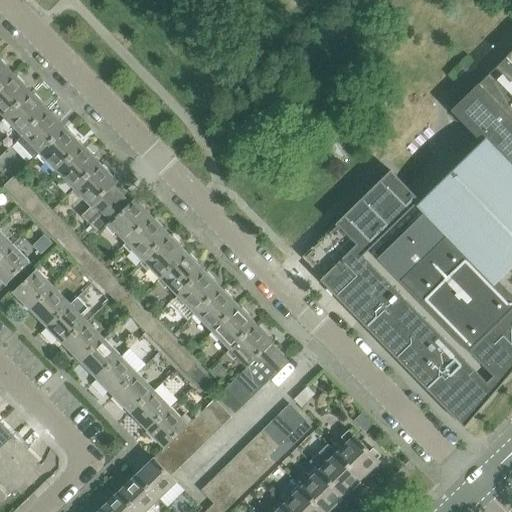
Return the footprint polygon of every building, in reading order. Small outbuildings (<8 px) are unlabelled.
[(511,51),(451,111),(484,145),(423,204),(423,203),(421,205),(429,213),(381,259),(470,350),(511,308),(511,294),(494,277),(511,258),(511,51)] [(0,87),(13,75),(0,62),(0,87)] [(0,113),(4,118),(30,93),(13,75),(0,87),(0,113)] [(22,137),(49,112),(30,93),(4,118),(22,137)] [(34,160),(39,154),(66,130),(49,112),(22,137),(17,142),(34,160)] [(57,172),(83,147),(66,130),(39,154),(57,172)] [(74,190),(100,165),(83,147),(57,172),(74,190)] [(90,226),(125,192),(117,184),(118,183),(100,165),(74,190),(91,208),(82,217),(90,226)] [(321,280),(465,428),(511,373),(511,308),(470,350),(381,259),(429,213),(421,205),(423,203),(406,187),(391,171),(322,238),(303,257),(323,278),(321,280)] [(23,187),(15,178),(14,177),(4,186),(13,196),(23,187)] [(22,205),(32,195),(23,187),(13,196),(22,205)] [(152,218),(134,200),(134,201),(125,192),(90,226),(100,235),(109,226),(126,243),(152,218)] [(30,214),(41,204),(32,195),(22,205),(30,214)] [(39,223),(50,213),(41,204),(30,214),(39,223)] [(48,232),(58,222),(50,213),(39,223),(48,232)] [(143,261),(170,237),(152,218),(126,243),(143,261)] [(57,241),(67,231),(58,222),(48,232),(57,241)] [(66,250),(76,240),(67,231),(57,241),(66,250)] [(0,254),(10,245),(0,234),(0,254)] [(161,279),(187,254),(170,237),(143,261),(161,279)] [(74,259),(84,249),(76,240),(66,250),(74,259)] [(0,280),(5,286),(29,264),(10,245),(0,254),(0,280)] [(83,268),(93,258),(84,249),(74,259),(83,268)] [(178,297),(204,272),(187,254),(161,279),(178,297)] [(92,277),(102,267),(93,258),(83,268),(92,277)] [(101,286),(110,276),(102,267),(92,277),(101,286)] [(29,311),(53,288),(36,270),(12,294),(29,311)] [(195,314),(220,289),(204,272),(178,297),(195,314)] [(109,295),(119,285),(110,276),(101,286),(109,295)] [(118,304),(128,294),(119,285),(109,295),(118,304)] [(46,329),(70,305),(53,288),(29,311),(46,329)] [(213,333),(239,308),(220,289),(195,314),(213,333)] [(127,313),(137,303),(128,294),(118,304),(127,313)] [(87,323),(80,315),(87,309),(77,299),(70,305),(46,329),(63,346),(87,323)] [(136,322),(145,312),(137,303),(127,313),(136,322)] [(230,350),(255,325),(239,308),(213,333),(230,350)] [(144,331),(154,321),(145,312),(136,322),(144,331)] [(153,340),(163,330),(154,321),(144,331),(153,340)] [(79,363),(104,340),(87,323),(63,346),(79,363)] [(260,355),(277,372),(287,362),(271,345),(273,343),(255,325),(230,350),(247,368),(252,363),(260,355)] [(162,349),(172,339),(163,330),(153,340),(162,349)] [(170,357),(180,348),(172,339),(162,349),(170,357)] [(96,380),(120,357),(104,340),(79,363),(96,380)] [(179,367),(189,357),(180,348),(170,357),(179,367)] [(252,363),(269,380),(277,372),(260,355),(252,363)] [(113,397),(137,374),(120,357),(96,380),(113,397)] [(188,376),(197,366),(189,357),(179,367),(188,376)] [(243,372),(260,389),(269,380),(252,363),(247,368),(243,372)] [(196,385),(206,375),(197,366),(188,376),(196,385)] [(235,380),(251,397),(260,389),(243,372),(235,380)] [(129,414),(154,391),(137,374),(113,397),(129,414)] [(205,393),(215,384),(206,375),(196,385),(205,393)] [(226,388),(243,405),(251,397),(235,380),(226,388)] [(226,388),(217,397),(234,414),(243,405),(226,388)] [(301,408),(314,396),(307,388),(294,401),(301,408)] [(146,432),(171,409),(154,391),(129,414),(146,432)] [(230,418),(214,401),(205,409),(221,426),(230,418)] [(305,421),(290,405),(281,414),(296,430),(305,421)] [(163,449),(171,442),(179,434),(187,426),(171,409),(146,432),(163,449)] [(221,426),(205,409),(196,417),(213,434),(221,426)] [(296,430),(281,414),(272,423),(287,439),(296,430)] [(213,434),(196,417),(188,426),(204,443),(213,434)] [(294,446),(312,428),(305,421),(296,430),(287,439),(294,446)] [(0,450),(13,437),(0,423),(0,450)] [(287,439),(272,423),(263,431),(278,447),(287,439)] [(188,426),(187,426),(179,434),(196,451),(204,443),(188,426)] [(278,447),(263,431),(254,440),(269,456),(278,447)] [(380,457),(373,449),(370,452),(355,437),(348,431),(341,438),(347,444),(337,454),(362,480),(379,463),(377,461),(380,457)] [(196,451),(179,434),(171,442),(187,459),(196,451)] [(0,477),(27,451),(13,437),(0,450),(0,477)] [(276,463),(294,446),(287,439),(278,447),(269,456),(276,463)] [(269,456),(254,440),(245,449),(261,465),(269,456)] [(171,442),(163,449),(162,451),(179,468),(187,459),(171,442)] [(261,465),(245,449),(236,457),(252,473),(261,465)] [(0,482),(13,495),(42,467),(27,451),(0,477),(0,482)] [(179,468),(162,451),(153,459),(170,476),(179,468)] [(362,480),(337,454),(320,471),(345,497),(362,480)] [(258,480),(276,463),(269,456),(261,465),(252,473),(258,480)] [(252,473),(236,457),(227,466),(243,482),(252,473)] [(176,482),(170,476),(153,459),(137,475),(159,498),(176,482)] [(243,482),(227,466),(218,475),(234,490),(243,482)] [(329,511),(345,497),(320,471),(316,467),(308,474),(312,478),(301,488),(323,511),(329,511)] [(240,497),(258,480),(252,473),(243,482),(234,490),(240,497)] [(145,511),(159,498),(137,475),(119,492),(138,511),(145,511)] [(234,490),(218,475),(209,483),(225,499),(234,490)] [(225,499),(209,483),(200,492),(213,505),(216,508),(225,499)] [(323,511),(301,488),(297,484),(290,492),(293,496),(283,506),(289,511),(323,511)] [(219,511),(224,511),(240,497),(234,490),(225,499),(216,508),(219,511)] [(138,511),(119,492),(102,509),(105,511),(138,511)] [(289,511),(283,506),(279,502),(272,509),(274,511),(289,511)]
